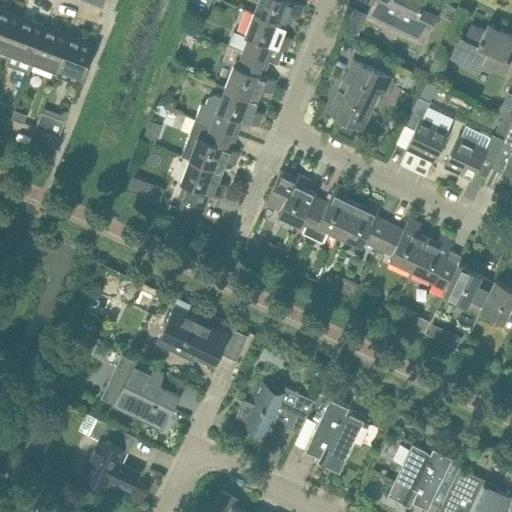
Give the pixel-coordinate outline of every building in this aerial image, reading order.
[(293,0),(257,0),(253,11),(286,24),(290,14),(299,17),(303,4),(293,0)] [(373,0),(367,13),(385,21),(424,40),(431,26),(440,8),(439,7),(437,11),(422,4),(424,0),(373,0)] [(458,10),(448,5),(443,15),(453,20),(458,10)] [(0,47),(10,52),(22,19),(0,10),(0,47)] [(283,34),(286,24),(253,11),(244,34),(234,30),(229,44),(243,50),(269,59),(274,45),(286,50),(291,37),(283,34)] [(33,61),(46,28),(22,19),(10,52),(5,63),(29,72),(33,61)] [(189,19),(186,28),(195,32),(197,26),(195,21),(189,19)] [(349,21),(345,30),(359,36),(363,27),(349,21)] [(460,34),(452,52),(450,56),(479,70),(483,60),(504,70),(510,58),(511,59),(511,33),(488,22),(485,29),(471,23),(465,36),(460,34)] [(57,70),(70,37),(46,28),(33,61),(57,70)] [(81,79),(93,46),(70,37),(57,70),(81,79)] [(263,74),(269,59),(243,50),(237,64),(233,63),(225,86),(258,98),(262,88),(270,91),(275,78),(263,74)] [(354,58),(329,110),(362,126),(379,90),(384,92),(392,76),(354,58)] [(188,62),(186,69),(192,71),(195,65),(188,62)] [(425,79),(422,85),(435,91),(438,85),(425,79)] [(254,108),(258,98),(225,86),(221,96),(214,93),(207,96),(205,103),(201,101),(194,117),(210,124),(211,123),(236,133),(242,118),(258,124),(262,112),(254,108)] [(511,119),(511,92),(508,91),(497,112),(511,119)] [(433,160),(442,142),(448,129),(422,117),(429,103),(413,96),(401,121),(412,126),(414,122),(418,124),(407,147),(433,160)] [(169,97),(166,104),(174,107),(176,103),(174,98),(169,97)] [(12,117),(23,122),(26,114),(15,109),(12,117)] [(64,120),(52,116),(41,112),(36,127),(58,135),(64,120)] [(231,147),(236,133),(211,123),(210,124),(194,117),(189,133),(180,154),(189,157),(222,170),(226,160),(234,163),(239,150),(231,147)] [(502,117),(497,126),(499,132),(504,135),(511,121),(502,117)] [(511,177),(511,119),(506,132),(503,138),(501,144),(511,149),(511,152),(502,173),(511,177)] [(453,147),(444,165),(471,178),(482,156),(493,161),(501,144),(503,138),(491,133),(485,147),(459,134),(453,147)] [(145,134),(142,140),(145,141),(154,144),(156,138),(147,135),(145,134)] [(218,180),(222,170),(189,157),(180,180),(184,182),(178,197),(181,198),(176,212),(189,218),(195,220),(201,205),(204,207),(210,192),(221,196),(226,184),(218,180)] [(302,220),(314,195),(316,191),(306,186),(309,178),(297,173),(291,184),(277,177),(265,202),(279,209),(278,212),(300,223),(302,220)] [(146,182),(134,177),(129,191),(141,195),(146,182)] [(339,233),(355,201),(345,197),(349,188),(337,183),(327,202),(314,195),(302,220),(305,224),(302,230),(323,241),(329,228),(339,233)] [(365,206),(355,201),(339,233),(362,243),(363,240),(377,246),(389,222),(376,215),(381,204),(369,198),(365,206)] [(412,267),(427,236),(417,231),(421,223),(409,217),(403,228),(389,222),(377,246),(391,253),(389,257),(412,267)] [(437,240),(427,236),(412,267),(433,277),(431,281),(445,288),(459,260),(461,255),(448,248),(453,238),(441,232),(437,240)] [(272,243),(267,253),(280,260),(286,249),(272,243)] [(469,265),(459,260),(445,288),(444,291),(466,302),(465,306),(478,312),(480,309),(493,281),(480,275),(486,263),(473,257),(469,265)] [(495,277),(493,281),(480,309),(502,319),(504,316),(511,320),(511,275),(509,274),(505,282),(495,277)] [(344,276),(338,287),(352,294),(358,283),(344,276)] [(173,305),(156,340),(193,359),(196,353),(215,362),(219,353),(236,360),(248,335),(232,327),(229,332),(173,305)] [(89,310),(86,319),(95,322),(98,314),(89,310)] [(417,313),(412,324),(425,331),(430,320),(417,313)] [(77,326),(71,339),(79,343),(86,330),(77,326)] [(448,330),(442,341),(457,347),(462,336),(448,330)] [(162,372),(144,364),(136,360),(115,403),(162,425),(177,394),(156,383),(162,372)] [(299,431),(314,399),(284,384),(281,391),(258,381),(249,401),(244,398),(236,415),(242,417),(240,421),(270,435),(271,431),(281,436),(286,425),(299,431)] [(339,470),(364,419),(346,410),(349,405),(329,396),(305,447),(327,457),(324,463),(339,470)] [(59,412),(43,405),(27,444),(43,451),(59,412)] [(136,435),(118,427),(97,417),(90,432),(100,437),(82,473),(106,485),(109,478),(131,489),(140,471),(118,460),(123,449),(128,451),(136,435)] [(405,495),(427,506),(452,454),(433,445),(430,451),(412,442),(388,493),(403,501),(405,495)] [(437,511),(504,511),(511,496),(511,495),(484,482),(486,479),(460,466),(437,511)] [(247,511),(234,505),(238,496),(221,488),(208,511),(247,511)] [(2,492),(0,500),(0,506),(24,511),(29,511),(33,500),(2,492)]
